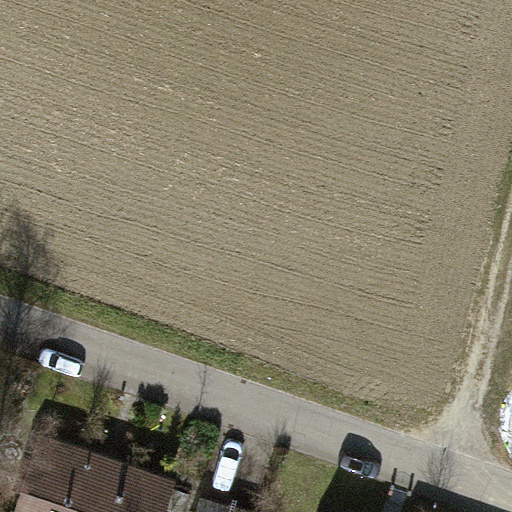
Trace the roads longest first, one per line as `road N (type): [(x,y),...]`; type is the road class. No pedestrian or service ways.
road 1 (residential): [(511,498),(0,318)]
road 2 (track): [(511,291),(463,482)]
